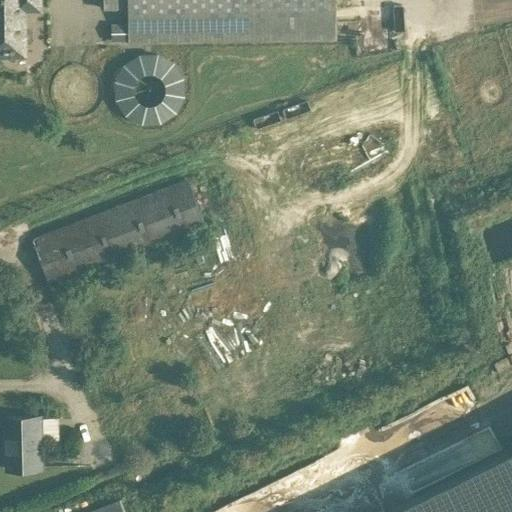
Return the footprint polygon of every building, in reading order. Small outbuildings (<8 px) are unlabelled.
[(0,0),(0,56),(25,56),(24,9),(40,9),(39,0),(0,0)] [(129,41),(129,42),(336,39),(335,0),(103,0),(104,8),(128,8),(128,23),(112,23),(112,41),(129,41)] [(170,128),(195,70),(136,45),(111,104),(170,128)] [(33,239),(40,258),(50,285),(75,276),(206,226),(188,179),(33,239)] [(40,415),(6,416),(7,468),(42,467),(40,415)] [(511,511),(511,445),(378,511),(511,511)] [(83,511),(124,511),(119,498),(83,511)]
